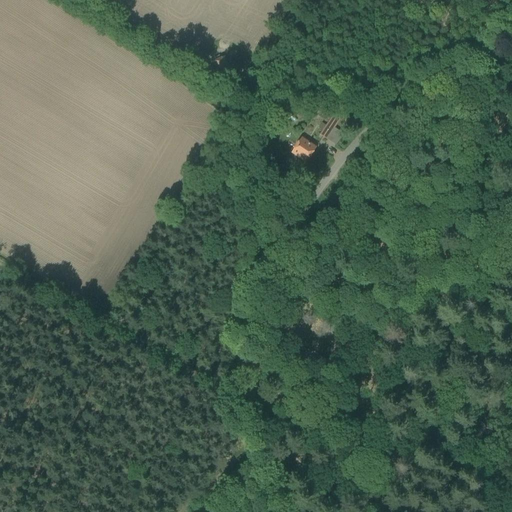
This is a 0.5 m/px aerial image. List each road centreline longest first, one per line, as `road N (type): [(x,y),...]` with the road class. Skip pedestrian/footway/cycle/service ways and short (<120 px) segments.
road 1 (unclassified): [(280,511),(236,407),(264,278),(344,156),(396,106),(511,29)]
road 2 (track): [(70,0),(241,118),(264,278)]
road 3 (track): [(241,118),(511,336)]
road 4 (track): [(0,261),(156,353),(238,388)]
